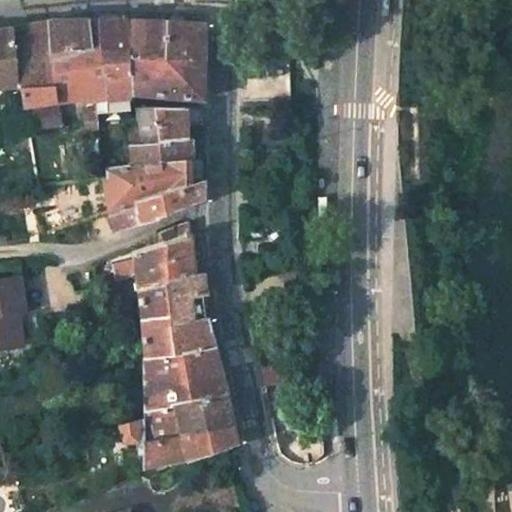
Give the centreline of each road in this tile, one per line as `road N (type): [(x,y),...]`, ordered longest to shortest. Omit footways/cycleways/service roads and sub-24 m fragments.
road 1 (residential): [(218,0),(223,273),(265,474),(292,490),(355,496)]
road 2 (primary): [(361,0),(352,194),(355,496)]
road 3 (unknown): [(0,253),(109,242),(222,209)]
road 4 (track): [(453,511),(391,311),(379,306)]
